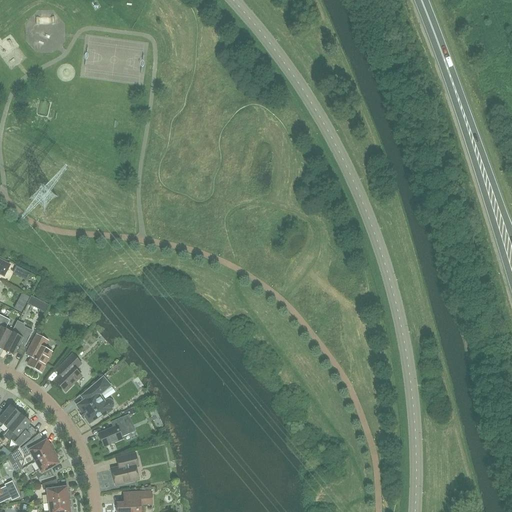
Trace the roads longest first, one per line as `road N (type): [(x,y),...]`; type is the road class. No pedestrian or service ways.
road 1 (unclassified): [(414,511),(414,419),(389,277),(334,144),(234,0)]
road 2 (trunk): [(483,172),(421,0)]
road 3 (residential): [(95,511),(87,465),(63,419),(0,368)]
